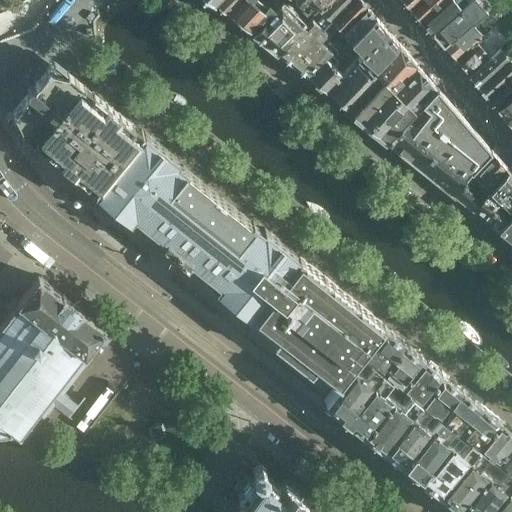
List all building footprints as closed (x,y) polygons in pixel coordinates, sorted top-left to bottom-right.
[(215,0),(228,10),(236,0),(215,0)] [(252,30),(275,6),(267,0),(236,0),(228,10),(252,30)] [(318,7),(325,0),(295,0),(311,15),(318,7)] [(323,27),(348,0),(325,0),(318,7),(324,13),(316,20),(323,27)] [(342,30),(366,5),(361,0),(348,0),(323,27),(329,33),(336,25),(342,30)] [(419,16),(437,0),(413,0),(409,4),(419,16)] [(430,29),(461,0),(437,0),(419,16),(430,29)] [(471,20),(492,0),(461,0),(430,29),(431,29),(442,42),(443,43),(470,18),(471,20)] [(501,38),(511,28),(511,8),(504,0),(492,0),(471,20),(470,18),(443,43),(469,73),(498,46),(493,40),(497,36),(501,38)] [(278,49),(302,24),(280,2),(275,6),(252,30),(278,49)] [(351,39),(355,35),(358,31),(374,15),(366,5),(342,30),(351,39)] [(378,39),(387,30),(374,15),(358,31),(372,45),(373,46),(379,40),(378,39)] [(323,27),(316,20),(312,16),(303,25),(302,24),(278,49),(308,73),(331,49),(332,50),(339,43),(329,33),(323,27)] [(372,69),(398,42),(387,30),(378,39),(379,40),(373,46),(372,45),(369,48),(374,53),(365,63),(372,69)] [(374,53),(369,48),(355,35),(351,39),(350,39),(361,50),(356,55),(365,63),(374,53)] [(326,88),(354,59),(353,59),(356,55),(341,40),(339,43),(332,50),(331,49),(308,73),(326,88)] [(393,88),(417,64),(398,42),(372,69),(383,79),(393,88)] [(478,83),(511,52),(511,43),(502,51),(498,46),(469,73),(478,83)] [(487,93),(511,71),(511,52),(478,83),(487,93)] [(353,111),(383,79),(372,69),(365,63),(356,55),(353,59),(354,59),(326,88),(353,111)] [(414,108),(421,101),(436,86),(417,64),(393,88),(414,108)] [(141,129),(67,70),(66,71),(50,67),(49,66),(13,111),(15,112),(21,128),(94,187),(94,188),(96,189),(97,187),(98,188),(143,131),(142,131),(143,130),(141,129)] [(497,104),(511,90),(511,71),(487,93),(496,104),(497,104)] [(414,108),(393,88),(383,79),(353,111),(386,137),(406,116),(414,108)] [(490,149),(443,94),(436,86),(421,101),(428,108),(415,124),(406,116),(386,137),(471,205),(485,191),(478,185),(466,173),(470,168),(471,169),(490,149)] [(511,121),(511,90),(497,104),(511,121)] [(252,222),(218,195),(185,168),(185,167),(175,159),(176,157),(144,132),(143,131),(98,188),(99,188),(98,190),(130,215),(134,211),(166,236),(162,241),(186,260),(190,256),(222,281),(218,286),(232,297),(250,311),(251,310),(254,313),(269,292),(281,277),(298,255),(296,254),(264,228),(263,230),(253,221),(252,222)] [(485,191),(489,186),(507,168),(490,149),(471,169),(470,170),(481,182),(478,185),(485,191)] [(511,174),(507,168),(489,186),(511,208),(511,174)] [(511,208),(489,186),(485,191),(471,205),(497,226),(511,209),(511,208)] [(511,237),(511,209),(497,226),(511,237)] [(384,324),(298,255),(281,277),(302,293),(294,302),(290,299),(289,300),(284,297),(281,301),(269,292),(254,313),(253,314),(278,333),(276,336),(276,335),(274,338),(274,339),(277,341),(277,340),(307,364),(309,366),(310,366),(312,364),(312,363),(313,361),(339,381),(356,359),(349,354),(360,339),(367,344),(384,324)] [(19,432),(83,351),(84,351),(103,326),(79,308),(80,307),(72,301),(67,297),(63,294),(62,294),(39,275),(19,300),(20,301),(11,312),(11,311),(0,325),(0,429),(1,429),(4,429),(7,428),(9,428),(10,429),(11,427),(18,433),(19,432)] [(381,367),(403,339),(384,324),(367,344),(361,352),(381,367)] [(110,331),(103,326),(84,351),(91,356),(110,331)] [(400,382),(422,355),(403,339),(381,367),(390,374),(400,382)] [(64,390),(91,356),(84,351),(83,351),(19,432),(26,438),(54,403),(67,413),(77,401),(64,390)] [(343,414),(381,367),(361,352),(356,359),(339,381),(330,391),(324,399),(343,414)] [(419,397),(441,370),(422,355),(400,382),(410,390),(419,397)] [(363,429),(392,392),(382,384),(390,374),(381,367),(343,414),(363,429)] [(438,412),(460,385),(441,370),(419,397),(428,404),(438,412)] [(458,427),(479,401),(460,385),(438,412),(448,419),(458,427)] [(382,444),(419,397),(410,390),(403,400),(392,392),(363,429),(382,444)] [(400,458),(430,421),(420,414),(428,404),(419,397),(382,444),(400,458)] [(477,442),(497,416),(498,416),(479,401),(458,427),(468,435),(477,442)] [(420,474),(450,437),(440,429),(448,419),(438,412),(430,421),(400,458),(420,474)] [(496,457),(511,436),(511,427),(497,416),(477,442),(486,449),(496,457)] [(439,488),(477,442),(468,435),(460,444),(450,437),(420,474),(439,488)] [(511,469),(511,436),(496,457),(506,464),(511,469)] [(458,503),(488,466),(478,458),(486,449),(477,442),(439,488),(458,503)] [(469,511),(481,511),(511,475),(511,469),(506,464),(498,474),(488,466),(458,503),(469,511)] [(259,511),(280,486),(279,485),(263,472),(265,470),(258,465),(253,471),(256,473),(252,479),(248,476),(242,484),(246,487),(242,491),(243,497),(244,498),(238,506),(245,511),(259,511)] [(195,494),(210,475),(199,467),(185,486),(195,494)] [(511,511),(511,475),(481,511),(511,511)] [(293,511),(301,502),(302,502),(307,496),(284,479),(279,485),(280,486),(259,511),(293,511)] [(314,511),(302,502),(301,502),(293,511),(314,511)]
